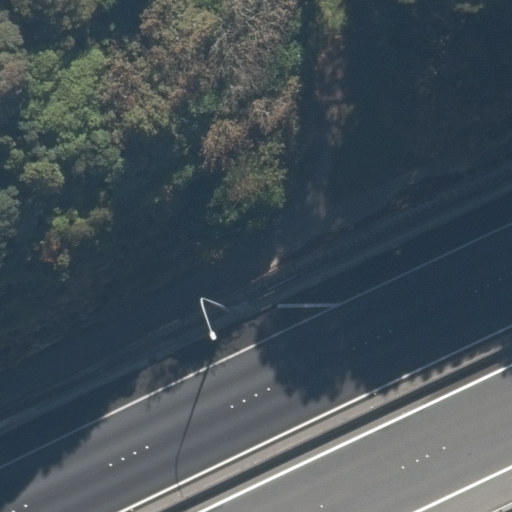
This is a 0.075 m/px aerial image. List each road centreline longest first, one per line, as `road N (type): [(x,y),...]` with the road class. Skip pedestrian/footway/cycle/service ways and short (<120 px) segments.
road 1 (trunk): [(20,511),(511,276)]
road 2 (trunk): [(511,418),(312,511)]
